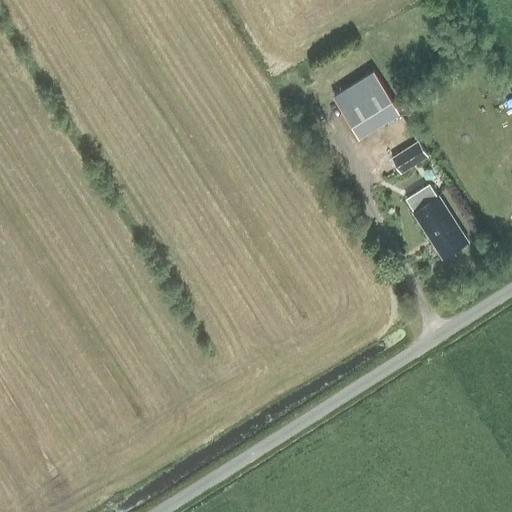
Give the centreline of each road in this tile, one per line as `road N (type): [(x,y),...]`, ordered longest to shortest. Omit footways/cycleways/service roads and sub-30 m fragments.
road 1 (unclassified): [(159,511),(511,287)]
road 2 (track): [(441,331),(357,185),(357,163)]
